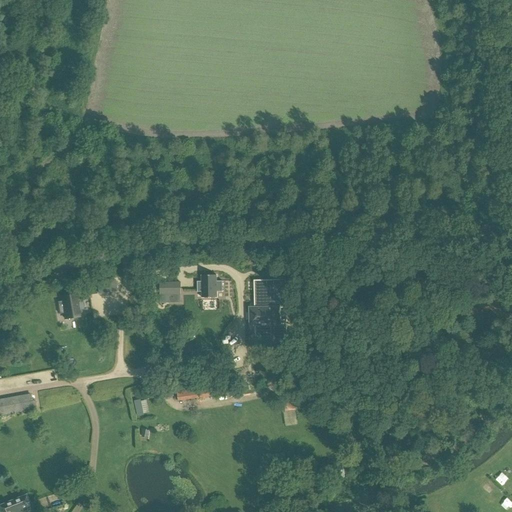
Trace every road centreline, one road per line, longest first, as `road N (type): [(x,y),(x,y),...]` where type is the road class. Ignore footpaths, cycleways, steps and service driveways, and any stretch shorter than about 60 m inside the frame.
road 1 (unclassified): [(0,286),(157,251),(431,243),(511,221)]
road 2 (track): [(0,242),(27,210),(35,172),(68,130),(97,0)]
road 3 (track): [(75,511),(91,487),(97,423),(79,382),(0,394)]
road 4 (track): [(143,373),(177,410),(256,453),(295,506)]
road 5 (track): [(245,320),(203,319),(143,373)]
